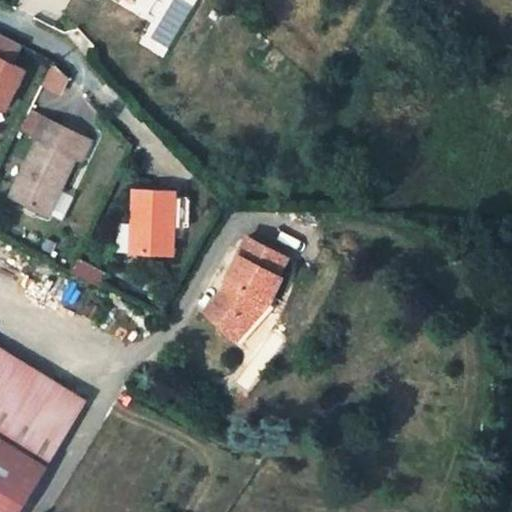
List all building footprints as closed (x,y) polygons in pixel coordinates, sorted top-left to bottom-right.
[(172,47),(194,0),(161,0),(146,34),(172,47)] [(21,40),(0,29),(0,99),(7,103),(26,65),(13,58),(21,40)] [(89,134),(48,114),(12,190),(52,209),(89,134)] [(172,191),(133,188),(132,215),(129,251),(168,254),(172,191)] [(202,313),(220,329),(231,314),(241,323),(260,301),(265,303),(279,276),(276,274),(284,257),(242,240),(223,282),(227,285),(202,313)] [(241,323),(231,314),(220,329),(229,337),(241,323)] [(0,434),(46,462),(84,396),(0,346),(0,434)] [(46,462),(49,464),(88,399),(84,396),(46,462)] [(46,462),(0,434),(0,457),(36,480),(46,462)] [(0,511),(19,511),(38,481),(36,480),(0,457),(0,511)] [(46,462),(36,480),(38,481),(49,464),(46,462)]
